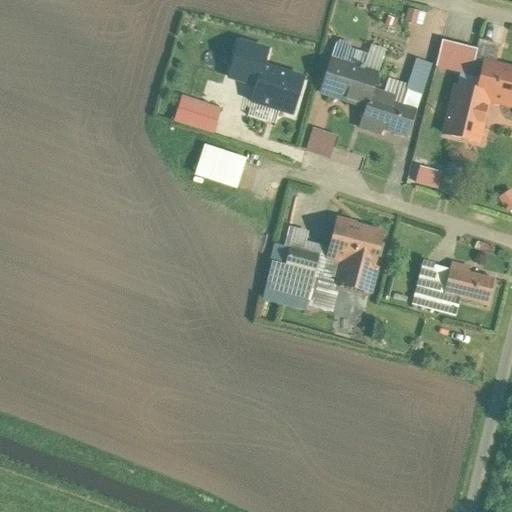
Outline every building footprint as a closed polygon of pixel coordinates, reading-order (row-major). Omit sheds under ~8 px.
[(414,7),(410,20),(424,24),(428,10),(414,7)] [(343,37),(324,95),(369,109),(363,130),(387,137),(389,129),(415,137),(438,65),(422,60),(413,87),(387,78),(395,50),(377,45),(375,54),(359,49),(361,43),(343,37)] [(261,87),(251,115),(278,125),(283,110),(299,116),(313,79),(275,64),(279,51),(248,40),(234,77),(261,87)] [(465,76),(450,136),(485,144),(495,103),(511,106),(511,65),(482,59),(484,50),(450,42),(443,71),(465,76)] [(188,93),(178,121),(219,135),(229,108),(188,93)] [(318,127),(310,150),(335,159),(343,135),(318,127)] [(210,144),(199,175),(244,190),(254,159),(210,144)] [(425,166),(420,184),(454,193),(459,176),(425,166)] [(283,244),(270,295),(342,313),(348,290),(379,298),(396,232),(338,218),(331,247),(312,243),(315,231),(298,226),(292,247),(283,244)] [(432,258),(419,306),(464,318),(469,298),(496,305),(503,276),(432,258)]
